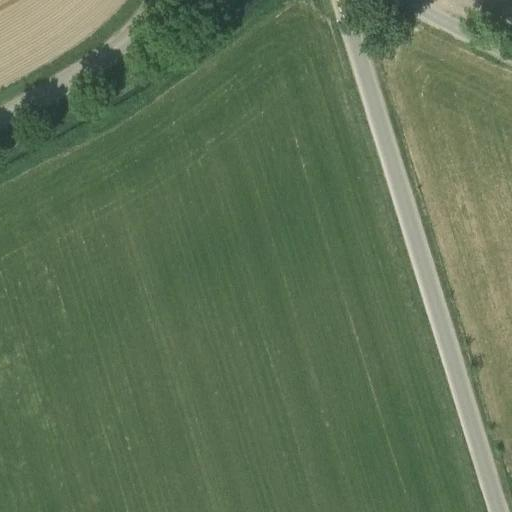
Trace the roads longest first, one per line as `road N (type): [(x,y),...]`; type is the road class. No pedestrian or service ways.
road 1 (unclassified): [(496,511),(343,0)]
road 2 (tertiary): [(157,0),(116,47),(0,119)]
